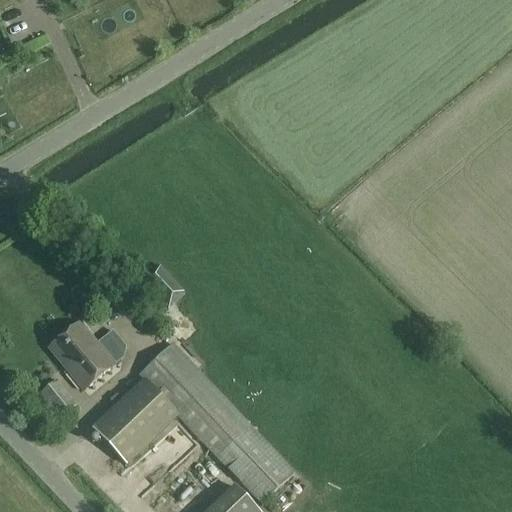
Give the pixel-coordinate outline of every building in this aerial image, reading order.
[(168,311),(185,295),(158,267),(141,283),(168,311)] [(116,367),(80,324),(48,350),(84,394),(116,367)] [(144,382),(92,432),(127,468),(178,419),(262,507),(295,475),(173,346),(140,378),(144,382)] [(78,406),(58,381),(39,396),(60,421),(78,406)] [(259,511),(238,489),(214,511),(259,511)]
